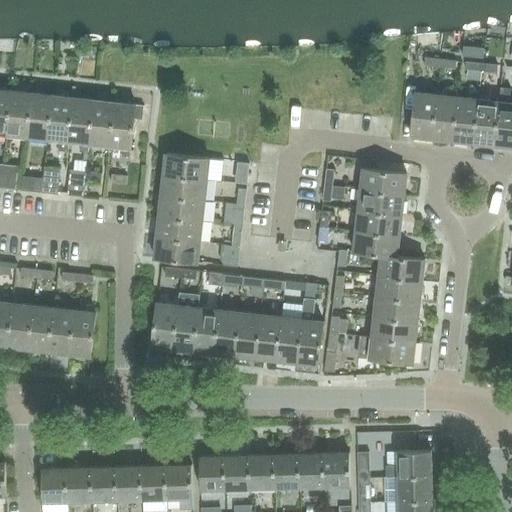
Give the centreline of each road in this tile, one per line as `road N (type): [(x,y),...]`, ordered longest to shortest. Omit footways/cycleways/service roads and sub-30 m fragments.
road 1 (tertiary): [(111,400),(449,395)]
road 2 (residential): [(111,400),(126,237),(0,223)]
road 3 (residential): [(280,239),(291,141),(437,155)]
road 4 (residential): [(449,395),(464,242)]
